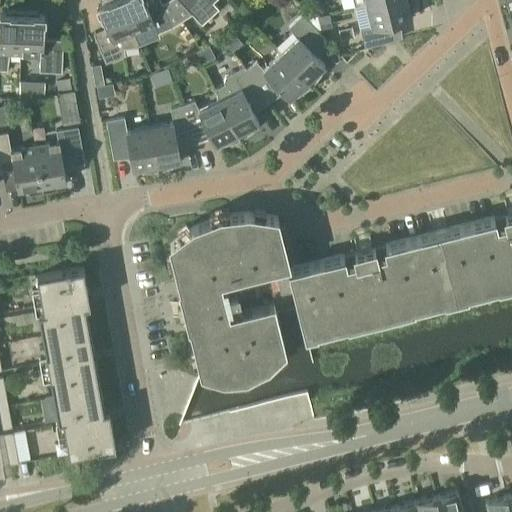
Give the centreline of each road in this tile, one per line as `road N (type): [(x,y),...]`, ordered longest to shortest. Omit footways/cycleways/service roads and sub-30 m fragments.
road 1 (residential): [(267,179),(312,234),(511,183)]
road 2 (residential): [(155,474),(104,205)]
road 3 (residential): [(267,179),(351,105),(376,106),(461,32)]
road 4 (tertiary): [(511,398),(270,456)]
road 5 (residential): [(278,511),(368,477),(511,465)]
road 6 (residential): [(104,205),(267,179)]
road 7 (tertiary): [(155,474),(0,511)]
